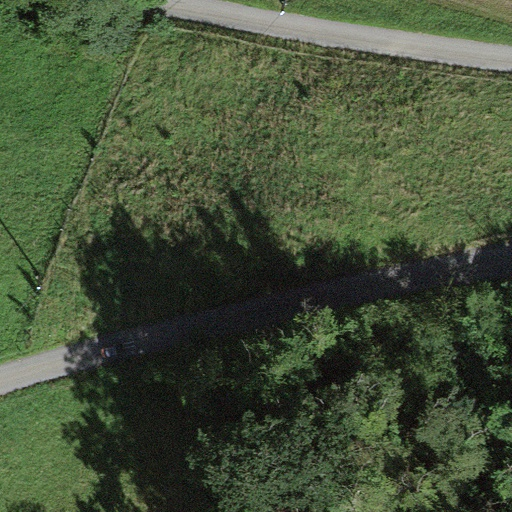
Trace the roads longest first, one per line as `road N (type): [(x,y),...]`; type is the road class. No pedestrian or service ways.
road 1 (residential): [(0,380),(283,305),(511,260)]
road 2 (residential): [(511,59),(163,0)]
